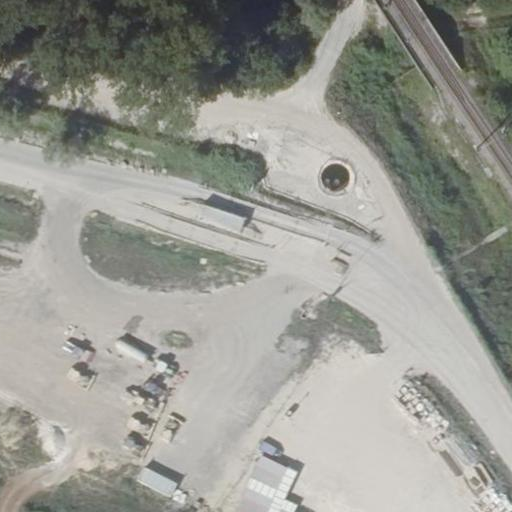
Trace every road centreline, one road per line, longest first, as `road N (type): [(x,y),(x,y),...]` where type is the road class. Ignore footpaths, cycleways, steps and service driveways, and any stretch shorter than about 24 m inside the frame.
road 1 (track): [(511,440),(432,334),(401,250),(354,169),(300,111)]
road 2 (track): [(300,111),(0,62)]
road 3 (track): [(511,9),(355,19),(300,111)]
